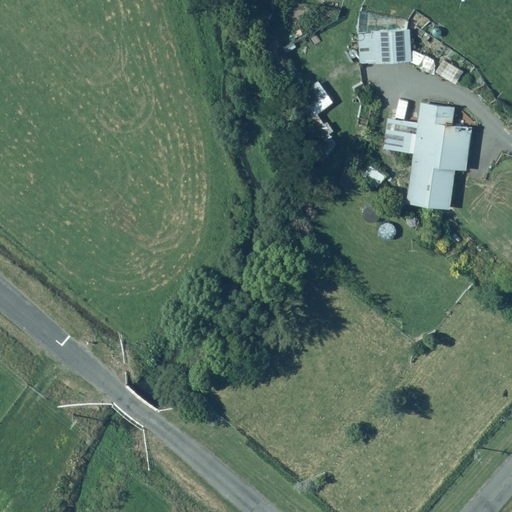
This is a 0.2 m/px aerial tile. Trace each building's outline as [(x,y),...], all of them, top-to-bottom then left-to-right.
[(358,33),(358,60),(407,60),(407,25),(372,25),(372,33),(358,33)] [(413,49),(408,60),(430,71),(435,60),(413,49)] [(442,56),(434,69),(455,83),(463,70),(442,56)] [(386,115),(381,145),(411,150),(404,199),(448,205),(453,166),(464,167),(469,127),(447,124),(450,103),(418,98),(414,120),(386,115)] [(385,174),(369,162),(359,174),(375,187),(385,174)]
